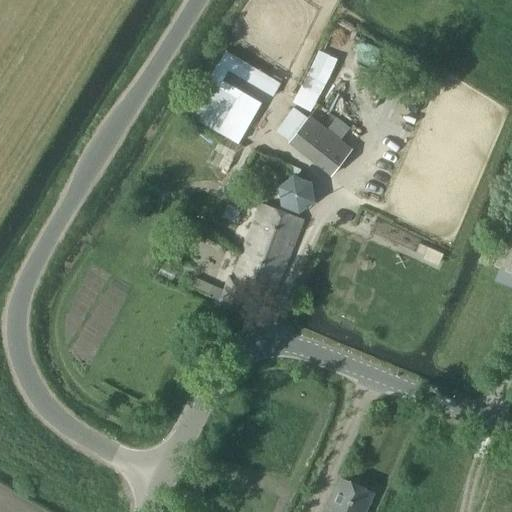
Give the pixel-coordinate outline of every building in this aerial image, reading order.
[(226,53),(219,64),(273,95),(279,84),(226,53)] [(209,82),(190,117),(197,121),(219,133),(237,143),(256,109),(238,99),(216,86),(209,82)] [(291,106),(273,131),(332,173),(350,148),(291,106)] [(293,175),(277,188),(280,207),(298,214),(314,202),(311,182),(293,175)] [(224,289),(213,285),(209,297),(241,310),(251,286),(274,294),(303,220),(263,204),(233,277),(230,275),(224,289)] [(511,224),(495,266),(511,272),(511,224)] [(194,277),(190,288),(209,295),(213,285),(194,277)] [(328,505),(326,505),(322,511),(364,511),(374,492),(340,477),(328,505)]
